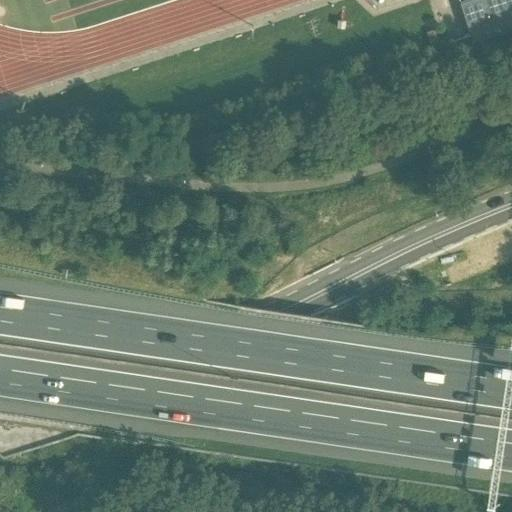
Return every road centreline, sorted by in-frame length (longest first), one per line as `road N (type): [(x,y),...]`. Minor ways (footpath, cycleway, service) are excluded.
road 1 (secondary): [(511,209),(0,421)]
road 2 (motorway): [(0,376),(511,452)]
road 3 (motorway): [(511,388),(0,313)]
road 4 (unclassified): [(67,511),(123,493),(239,511)]
